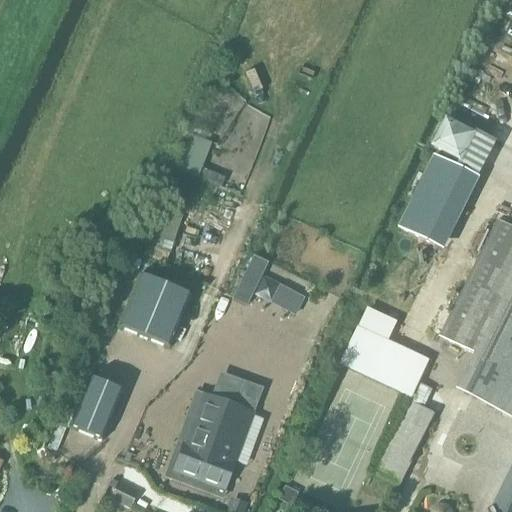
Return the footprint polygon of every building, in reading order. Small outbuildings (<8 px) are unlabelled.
[(462,165),(477,136),(447,120),(431,149),(462,165)] [(435,247),(470,175),(436,158),(435,158),(400,229),(401,230),(435,247)] [(511,418),(511,228),(500,222),(441,339),(477,358),(460,393),(511,418)] [(251,260),(241,282),(233,298),(246,304),(265,267),(259,264),(251,260)] [(138,276),(116,328),(169,350),(190,298),(138,276)] [(263,279),(255,295),(270,303),(278,287),(263,279)] [(358,330),(341,367),(342,368),(411,400),(410,402),(422,408),(423,408),(431,391),(418,385),(428,362),(387,343),(358,330)] [(101,443),(122,393),(88,380),(68,429),(101,443)] [(224,493),(253,416),(202,397),(173,474),(224,493)] [(412,404),(376,475),(398,486),(434,415),(412,404)] [(55,453),(60,443),(51,440),(46,450),(55,453)] [(129,509),(137,494),(119,485),(111,500),(129,509)]
